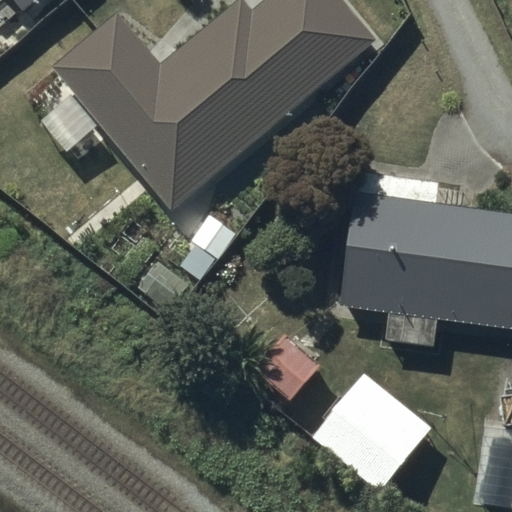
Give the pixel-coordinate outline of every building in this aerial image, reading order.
[(364,41),(329,0),(272,0),(244,24),(239,10),(160,77),(116,25),(66,68),(176,199),(364,41)] [(511,218),(357,197),(342,305),(511,327),(511,218)] [(319,361),(281,329),(249,367),(287,399),(319,361)] [(426,434),(358,379),(316,430),(384,485),(426,434)] [(511,427),(478,421),(465,499),(511,507),(511,427)]
